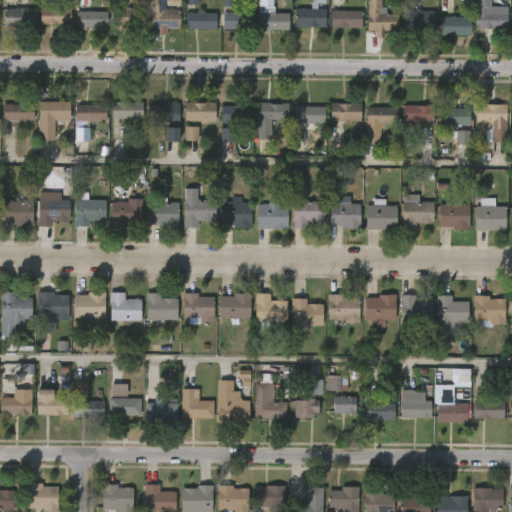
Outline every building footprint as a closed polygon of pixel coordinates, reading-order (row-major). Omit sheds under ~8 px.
[(167,40),(168,21),(151,20),(151,0),(137,0),(136,40),(147,40),(147,46),(155,46),(155,40),(167,40)] [(326,0),(326,3),(318,3),(318,9),(326,9),(326,27),(295,27),(295,8),(312,8),(312,0),(326,0)] [(382,0),(383,7),(388,7),(389,13),(400,13),(399,29),(385,29),(385,37),(377,37),(377,29),(368,29),(368,0),(382,0)] [(404,0),(391,0),(392,12),(405,12),(404,0)] [(418,0),(418,5),(413,5),(413,11),(416,8),(420,8),(420,11),(436,11),(435,28),(404,27),(404,0),(418,0)] [(492,0),(492,7),(488,7),(488,12),(509,12),(508,29),(478,28),(478,0),(492,0)] [(283,20),(283,38),(313,39),(313,20),(305,20),(305,15),(313,15),(313,3),(300,2),(299,20),(283,20)] [(187,3),(173,3),(173,16),(187,16),(187,3)] [(495,18),(478,18),(479,3),(464,3),(463,40),(495,41),(495,18)] [(211,18),(224,18),(224,4),(210,5),(211,18)] [(385,43),(386,26),(374,25),(374,18),(369,18),(369,4),(356,4),(355,42),(363,42),(363,49),(371,49),(371,42),(385,43)] [(267,6),(267,13),(271,13),(271,11),(275,11),(275,13),(288,14),(288,29),(259,28),(259,6),(267,6)] [(511,43),(511,6),(502,7),(501,43),(511,43)] [(17,26),(2,26),(2,8),(32,7),(31,27),(17,26)] [(45,7),(69,8),(69,25),(39,24),(39,7),(45,7)] [(133,7),(140,8),(140,14),(141,14),(141,25),(111,24),(111,8),(133,7)] [(172,9),(179,10),(179,28),(148,27),(148,9),(172,9)] [(339,10),(363,11),(362,27),(332,27),(332,10),(339,10)] [(105,11),(105,27),(85,27),(85,31),(76,31),(75,11),(105,11)] [(191,12),(215,13),(215,29),(184,28),(184,12),(191,12)] [(254,30),(223,29),(223,12),(254,13),(254,30)] [(455,15),(471,16),(470,34),(440,34),(440,16),(455,15)] [(277,25),(262,24),(262,18),(246,18),(246,41),(276,42),(277,25)] [(58,37),(59,20),(28,19),(27,35),(58,37)] [(123,37),(124,20),(106,19),(105,37),(123,37)] [(22,20),(0,20),(0,38),(23,38),(22,20)] [(422,22),(392,21),(391,40),(422,40),(422,22)] [(319,38),(349,39),(349,22),(319,22),(319,38)] [(95,23),(64,23),(65,40),(96,40),(95,23)] [(173,40),(204,40),(204,25),(174,24),(173,40)] [(211,41),(240,40),(240,24),(210,24),(211,41)] [(458,47),(458,29),(429,28),(428,46),(458,47)] [(43,140),(39,140),(40,101),(70,102),(70,120),(55,119),(55,140),(43,140)] [(120,118),(120,124),(112,124),(112,119),(111,119),(111,101),(141,102),(141,118),(120,118)] [(180,103),(180,123),(160,123),(160,120),(148,120),(149,105),(166,105),(166,102),(180,103)] [(217,102),(217,121),(187,121),(187,102),(217,102)] [(363,102),(362,121),(332,121),(332,102),(352,104),(352,102),(363,102)] [(288,103),(288,105),(291,105),(291,114),(287,114),(287,119),(272,119),(271,140),(257,140),(258,103),(288,103)] [(35,105),(35,121),(4,120),(4,104),(35,105)] [(81,120),(81,122),(74,121),(74,104),(104,105),(104,121),(81,120)] [(508,105),(507,143),(493,142),(493,130),(477,130),(477,113),(474,113),(474,106),(477,106),(477,104),(508,105)] [(253,106),(252,123),(238,122),(238,124),(222,123),(223,105),(253,106)] [(435,106),(435,121),(404,121),(405,105),(435,106)] [(326,107),(325,124),(311,124),(311,131),(304,130),(304,126),(298,125),(298,123),(295,123),(295,107),(326,107)] [(399,108),(398,124),(382,123),(382,125),(379,125),(379,122),(368,122),(368,107),(399,108)] [(471,108),(471,125),(441,124),(441,107),(471,108)] [(58,113),(27,113),(26,151),(42,151),(42,131),(58,131),(58,113)] [(100,130),(130,130),(131,113),(100,113),(100,130)] [(173,132),(203,133),(203,114),(173,113),(173,132)] [(245,151),(259,151),(258,131),(276,131),(275,114),(244,114),(245,151)] [(348,115),(318,114),(317,132),(348,133),(348,115)] [(0,131),(21,132),(21,116),(0,115),(0,131)] [(167,116),(138,115),(137,133),(166,134),(167,116)] [(94,132),(94,116),(63,116),(63,133),(94,132)] [(421,137),(420,116),(390,117),(391,138),(421,137)] [(463,140),(479,141),(479,153),(494,154),(494,116),(463,116),(463,140)] [(239,118),(209,117),(209,133),(239,134),(239,118)] [(312,118),(281,118),(281,135),(312,135),(312,118)] [(385,119),(354,118),(354,136),(384,136),(385,119)] [(457,136),(457,119),(426,120),(427,137),(457,136)] [(511,120),(500,120),(500,157),(511,156),(511,120)] [(152,153),(166,153),(167,139),(152,138),(152,153)] [(185,138),(172,138),(172,152),(186,152),(185,138)] [(208,154),(222,153),(221,140),(208,140),(208,154)] [(198,189),(198,200),(200,200),(200,201),(202,201),(202,200),(216,200),(216,222),(199,221),(199,228),(185,228),(185,189),(198,189)] [(57,193),(57,200),(71,200),(70,222),(53,222),(53,227),(39,227),(39,199),(43,200),(43,192),(57,193)] [(88,192),(88,199),(106,199),(106,221),(90,220),(90,226),(74,225),(75,199),(80,199),(81,192),(88,192)] [(418,194),(418,201),(432,202),(432,223),(415,223),(415,229),(401,229),(402,194),(418,194)] [(240,197),(240,202),(250,203),(250,226),(219,225),(219,202),(230,202),(231,196),(240,197)] [(347,197),(347,203),(359,204),(359,229),(342,229),(343,226),(328,226),(329,203),(334,203),(334,197),(347,197)] [(494,198),(494,206),(505,206),(504,231),(474,230),(474,206),(479,206),(479,198),(494,198)] [(143,199),(142,224),(127,223),(127,227),(112,226),(112,202),(128,202),(128,199),(143,199)] [(277,199),(277,205),(286,205),(286,229),(255,229),(256,204),(267,204),(267,199),(277,199)] [(384,199),(384,205),(395,205),(395,230),(365,230),(365,205),(372,205),(372,199),(384,199)] [(35,201),(34,226),(18,226),(18,223),(2,223),(3,200),(22,201),(22,204),(25,204),(25,200),(35,201)] [(171,239),(186,239),(186,233),(202,233),(203,211),(185,211),(185,200),(172,200),(171,239)] [(304,200),(323,201),(322,222),(306,222),(306,229),(292,228),(292,200),(304,200)] [(167,202),(167,205),(170,205),(170,202),(179,202),(180,228),(164,227),(164,225),(148,224),(149,204),(164,204),(164,202),(167,202)] [(48,204),(26,203),(25,237),(40,238),(40,232),(57,233),(57,211),(48,211),(48,204)] [(468,204),(468,229),(451,229),(451,227),(437,227),(438,204),(468,204)] [(420,235),(421,213),(406,213),(406,206),(390,205),(389,241),(403,241),(404,234),(420,235)] [(238,239),(239,214),(229,214),(229,208),(219,207),(219,214),(208,214),(208,238),(238,239)] [(493,218),(482,217),(482,209),(467,209),(467,217),(462,217),(462,242),(493,242),(493,218)] [(348,215),(337,215),(338,210),(317,210),(316,238),(347,239),(348,215)] [(93,211),(63,211),(63,238),(77,238),(77,233),(93,233),(93,211)] [(129,211),(99,212),(99,239),(115,239),(115,234),(130,234),(129,211)] [(280,238),(312,237),(311,212),(279,213),(280,238)] [(0,236),(21,236),(20,213),(0,213),(0,236)] [(354,213),(353,240),(384,241),(384,217),(372,217),(372,213),(354,213)] [(511,213),(502,213),(502,240),(511,240),(511,213)] [(166,215),(135,214),(135,236),(166,237),(166,215)] [(244,240),(274,240),(275,214),(256,214),(256,215),(244,215),(244,240)] [(457,216),(426,215),(426,240),(456,240),(457,216)] [(0,292),(14,292),(14,297),(30,297),(30,319),(11,319),(11,335),(0,335),(0,292)] [(50,292),(50,295),(67,295),(67,320),(35,320),(36,292),(50,292)] [(103,292),(103,318),(92,317),(91,322),(84,322),(84,318),(71,317),(72,294),(87,295),(87,292),(103,292)] [(123,293),(123,300),(139,300),(139,320),(121,320),(121,325),(114,325),(114,320),(108,320),(108,292),(123,293)] [(159,293),(159,298),(176,298),(175,319),(157,319),(157,324),(150,324),(150,320),(144,319),(145,293),(159,293)] [(196,293),(196,296),(213,296),(212,318),(181,318),(181,293),(196,293)] [(237,319),(237,323),(229,323),(229,319),(218,318),(218,296),(232,296),(232,293),(249,293),(248,319),(237,319)] [(269,293),(269,300),(285,301),(285,322),(268,321),(268,328),(259,328),(259,321),(253,321),(253,293),(269,293)] [(343,295),(343,297),(357,297),(356,319),(327,318),(327,294),(343,295)] [(383,320),(382,327),(374,327),(374,320),(363,320),(363,297),(377,298),(377,294),(395,294),(394,320),(383,320)] [(414,295),(414,301),(430,302),(430,322),(420,322),(420,317),(414,317),(414,323),(399,323),(399,295),(414,295)] [(467,301),(467,322),(453,322),(453,332),(435,331),(436,295),(450,296),(450,301),(467,301)] [(488,296),(488,299),(504,299),(503,324),(485,324),(485,321),(473,321),(473,295),(488,296)] [(305,299),(305,304),(322,304),(321,326),(290,325),(291,298),(305,299)] [(56,331),(56,304),(25,305),(26,331),(56,331)] [(92,329),(93,305),(61,304),(61,329),(92,329)] [(129,332),(129,310),(112,310),(112,304),(97,304),(98,332),(129,332)] [(165,331),(165,309),(148,310),(148,304),(134,304),(134,331),(165,331)] [(274,333),(274,312),(258,312),(258,304),(242,304),(242,332),(274,333)] [(170,332),(185,332),(185,333),(201,334),(202,306),(171,306),(170,332)] [(237,330),(238,307),(207,306),(207,330),(237,330)] [(347,306),(316,306),(316,334),(346,335),(347,306)] [(402,312),(403,306),(388,306),(387,330),(419,332),(420,313),(402,312)] [(456,313),(438,313),(439,306),(424,306),(424,343),(441,343),(441,334),(455,334),(456,313)] [(373,338),(372,332),(383,332),(383,307),(353,307),(354,338),(373,338)] [(492,310),(476,310),(476,307),(461,307),(461,334),(492,334),(492,310)] [(511,338),(511,308),(498,308),(498,332),(509,333),(509,338),(511,338)] [(307,315),(294,316),(294,310),(279,310),(280,336),(308,335),(307,315)] [(268,399),(268,401),(286,401),(286,419),(254,418),(255,383),(257,383),(257,373),(272,373),(272,383),(269,383),(268,399)] [(231,380),(231,391),(238,391),(238,397),(240,401),(248,401),(247,423),(215,422),(215,414),(216,414),(217,380),(231,380)] [(454,384),(453,403),(469,403),(468,422),(437,421),(438,384),(454,384)] [(335,402),(335,387),(313,387),(313,402),(335,402)] [(54,395),(54,396),(69,397),(69,414),(38,413),(38,389),(54,389),(54,395)] [(196,398),(196,400),(212,401),(212,418),(180,418),(180,389),(197,389),(196,398)] [(412,390),(416,392),(425,392),(425,400),(432,400),(432,418),(401,417),(402,390),(412,390)] [(125,391),(125,398),(139,399),(139,415),(107,415),(107,398),(119,398),(119,391),(125,391)] [(237,412),(228,412),(228,403),(220,402),(221,392),(206,391),(204,433),(236,434),(237,412)] [(310,405),(309,391),(295,391),(296,406),(310,405)] [(274,411),(261,411),(261,395),(243,394),(242,430),(274,430),(274,411)] [(345,395),(356,396),(356,414),(337,412),(337,414),(335,414),(334,396),(345,395)] [(440,396),(423,396),(423,434),(457,433),(457,414),(440,415),(440,396)] [(17,414),(2,414),(2,397),(32,398),(31,415),(17,414)] [(163,398),(163,403),(166,403),(166,398),(171,398),(171,403),(175,403),(175,424),(143,423),(144,403),(153,403),(153,397),(163,398)] [(320,418),(295,417),(295,400),(310,400),(310,398),(320,398),(320,418)] [(0,408),(0,425),(19,426),(19,401),(1,400),(1,408),(0,408)] [(24,425),(51,426),(52,410),(41,410),(41,401),(25,400),(24,425)] [(78,400),(103,401),(102,418),(71,417),(71,400),(78,400)] [(201,412),(186,412),(186,400),(169,400),(169,429),(201,429),(201,412)] [(478,401),(503,402),(502,419),(472,419),(473,400),(478,401)] [(372,402),(395,403),(395,420),(365,420),(365,402),(372,402)] [(418,412),(412,412),(411,402),(387,403),(388,430),(418,429),(418,412)] [(343,408),(321,408),(321,425),(343,425),(343,408)] [(97,409),(96,427),(128,428),(128,410),(97,409)] [(282,428),(306,428),(306,411),(282,411),(282,428)] [(61,428),(91,429),(92,413),(62,412),(61,428)] [(491,413),(461,412),(461,429),(491,430),(491,413)] [(511,435),(511,418),(509,418),(509,412),(498,412),(498,436),(511,435)] [(165,415),(133,414),(132,433),(164,433),(165,415)] [(382,415),(352,414),(351,432),(382,433),(382,415)] [(41,484),(41,487),(55,487),(55,511),(42,511),(42,509),(24,509),(25,484),(41,484)] [(131,488),(130,511),(116,511),(116,510),(115,509),(114,511),(108,511),(108,510),(99,509),(100,485),(116,485),(116,488),(131,488)] [(158,485),(158,492),(175,492),(174,511),(143,511),(143,485),(158,485)] [(179,511),(180,488),(196,488),(196,486),(211,486),(210,511),(179,511)] [(232,486),(232,489),(247,488),(247,511),(232,511),(232,510),(230,510),(230,511),(222,511),(222,510),(216,510),(217,486),(232,486)] [(284,486),(284,511),(268,511),(259,511),(259,507),(253,507),(254,487),(284,486)] [(290,511),(290,503),(305,504),(305,487),(325,488),(325,511),(290,511)] [(357,487),(356,511),(340,511),(340,508),(329,507),(329,490),(339,490),(339,487),(357,487)] [(490,488),(490,490),(502,490),(502,509),(496,509),(496,511),(471,511),(472,488),(490,488)] [(0,490),(11,490),(11,511),(0,511),(0,490)] [(393,495),(392,511),(362,511),(363,493),(393,495)] [(429,496),(428,511),(399,511),(400,499),(412,499),(412,495),(429,496)] [(435,511),(435,497),(466,496),(465,511),(435,511)] [(345,511),(345,499),(316,499),(316,511),(345,511)] [(495,511),(511,511),(511,504),(509,504),(509,499),(496,499),(495,511)]
